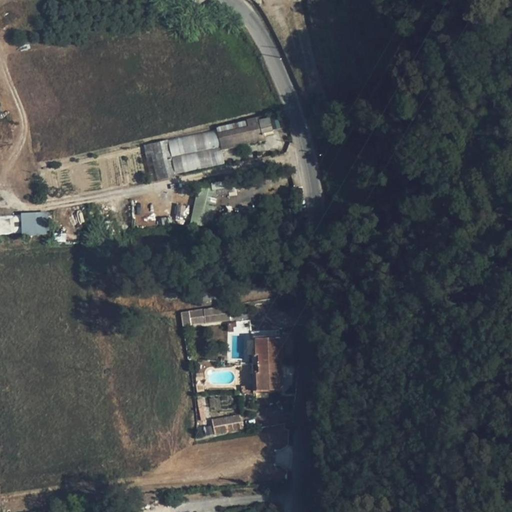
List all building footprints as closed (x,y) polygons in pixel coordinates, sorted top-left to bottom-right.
[(286,11),(305,93),(320,90),(301,8),(286,11)] [(222,150),(266,140),(264,133),(273,131),(270,117),(259,120),(258,116),(247,120),(248,126),(218,133),(222,150)] [(216,131),(143,144),(147,164),(153,163),(156,180),(172,177),(172,173),(222,164),(216,131)] [(190,224),(210,227),(217,190),(198,186),(190,224)] [(20,212),(21,235),(48,234),(48,212),(20,212)] [(0,233),(15,233),(14,216),(0,216),(0,233)] [(228,305),(182,312),(184,326),(230,320),(228,305)] [(281,363),(280,336),(255,337),(255,356),(258,356),(258,363),(281,363)] [(259,372),(256,372),(257,390),(282,389),(281,363),(258,363),(259,372)] [(206,420),(202,398),(197,399),(201,421),(206,420)] [(216,433),(243,428),(240,415),(213,420),(216,433)]
